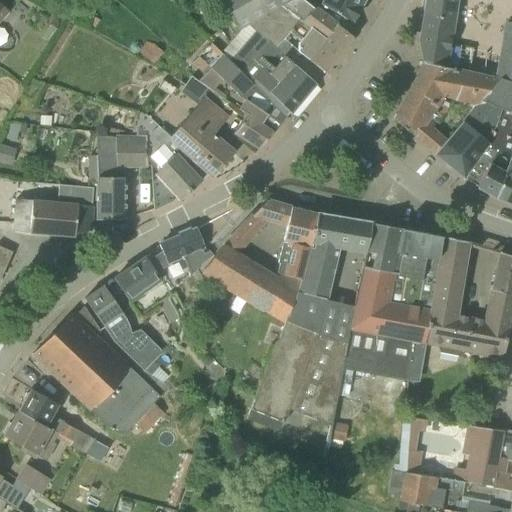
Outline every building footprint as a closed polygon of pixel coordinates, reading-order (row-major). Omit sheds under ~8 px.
[(346,32),(321,13),(303,0),(217,0),(238,31),(247,25),(255,32),(256,31),(275,49),(283,41),(297,28),(306,35),(298,44),(298,53),(324,73),(352,37),(346,32)] [(324,7),(321,13),(346,32),(351,23),(352,23),(365,0),(364,0),(323,0),(321,5),(324,7)] [(444,68),(498,80),(499,79),(500,78),(511,81),(511,23),(507,23),(501,56),(472,51),(473,49),(448,45),(454,0),(424,0),(422,18),(419,41),(422,62),(424,63),(445,66),(444,68)] [(245,69),(242,72),(290,114),(315,85),(275,49),(256,31),(255,32),(233,57),(238,62),(245,69)] [(239,111),(247,116),(234,134),(259,150),(287,118),(253,85),(210,43),(192,64),(204,75),(210,68),(241,99),(242,98),(246,101),(239,111)] [(417,96),(436,107),(440,98),(479,104),(500,79),(499,79),(498,80),(444,68),(424,63),(408,92),(417,96)] [(511,83),(500,79),(479,104),(462,124),(483,141),(494,127),(499,109),(511,114),(511,83)] [(436,107),(417,96),(408,92),(393,121),(419,142),(428,123),(423,119),(436,107)] [(212,176),(232,153),(211,135),(225,119),(205,101),(171,140),(196,163),(212,176)] [(475,189),(495,155),(508,163),(511,152),(511,114),(499,109),(494,127),(483,141),(462,124),(435,155),(449,167),(475,189)] [(97,179),(96,221),(125,220),(126,178),(118,178),(118,168),(148,167),(147,141),(102,137),(96,137),(97,179)] [(0,143),(0,158),(12,162),(15,147),(0,143)] [(157,178),(152,183),(153,211),(173,202),(176,198),(178,200),(186,192),(188,194),(200,182),(176,156),(174,158),(164,147),(153,158),(162,168),(155,175),(157,178)] [(511,152),(508,163),(495,155),(475,189),(495,198),(511,204),(511,152)] [(92,208),(91,208),(93,189),(78,187),(77,205),(33,201),(35,183),(25,182),(23,200),(15,200),(13,232),(74,237),(75,235),(90,232),(92,208)] [(299,281),(317,215),(265,201),(222,246),(213,258),(202,271),(284,323),(294,296),(297,281),(299,281)] [(316,334),(324,303),(339,243),(369,249),(374,224),(317,215),(299,281),(296,293),(256,394),(246,420),(279,433),(290,407),(332,423),(342,369),(341,368),(346,343),(319,335),(316,334)] [(374,224),(369,249),(365,268),(398,274),(401,254),(396,253),(400,229),(374,224)] [(355,298),(353,310),(349,329),(346,343),(341,368),(342,369),(407,381),(410,341),(424,344),(430,313),(429,313),(429,312),(435,276),(441,237),(400,229),(396,253),(401,254),(398,274),(365,268),(358,298),(355,298)] [(209,280),(202,271),(213,258),(209,251),(204,254),(194,231),(159,246),(162,253),(148,263),(145,258),(113,280),(129,302),(160,281),(155,274),(168,265),(167,263),(182,257),(190,276),(193,274),(202,286),(209,280)] [(441,237),(435,276),(429,312),(442,315),(455,317),(467,242),(441,237)] [(0,280),(12,253),(0,247),(0,280)] [(511,295),(511,256),(499,252),(491,291),(511,295)] [(113,342),(135,363),(143,372),(162,353),(144,335),(138,341),(131,334),(126,321),(103,287),(84,300),(113,342)] [(455,317),(442,315),(429,312),(429,313),(430,313),(424,344),(501,358),(511,308),(511,295),(491,291),(485,323),(455,317)] [(89,330),(94,324),(83,307),(74,317),(71,313),(31,356),(111,431),(125,434),(134,425),(153,405),(169,387),(162,383),(143,372),(135,363),(130,369),(89,330)] [(162,353),(143,372),(162,383),(167,378),(158,368),(160,366),(164,370),(177,354),(168,346),(162,353)] [(24,402),(18,412),(73,443),(70,447),(85,455),(94,441),(52,417),(58,405),(31,390),(29,393),(26,394),(25,395),(23,399),(23,400),(24,402)] [(163,414),(153,405),(134,425),(143,434),(163,414)] [(24,448),(22,451),(35,459),(37,455),(46,460),(54,446),(51,444),(55,437),(64,443),(63,445),(69,448),(70,447),(73,443),(18,412),(11,424),(8,423),(2,433),(5,435),(4,437),(24,448)] [(453,468),(450,481),(464,483),(464,482),(485,486),(485,487),(511,491),(511,493),(511,494),(511,493),(511,433),(486,429),(466,426),(460,455),(467,456),(464,470),(453,468)] [(25,466),(16,480),(40,496),(49,481),(25,466)] [(387,494),(400,496),(404,473),(391,471),(387,494)] [(400,496),(399,502),(416,505),(450,510),(456,511),(458,511),(509,511),(511,497),(511,493),(511,494),(511,493),(511,491),(485,487),(485,486),(464,482),(464,483),(450,481),(417,475),(405,473),(404,473),(400,496)] [(0,477),(1,477),(0,476),(0,500),(5,504),(18,511),(25,511),(27,510),(22,507),(26,500),(0,484),(0,477)] [(397,511),(414,511),(416,505),(399,502),(397,511)]
